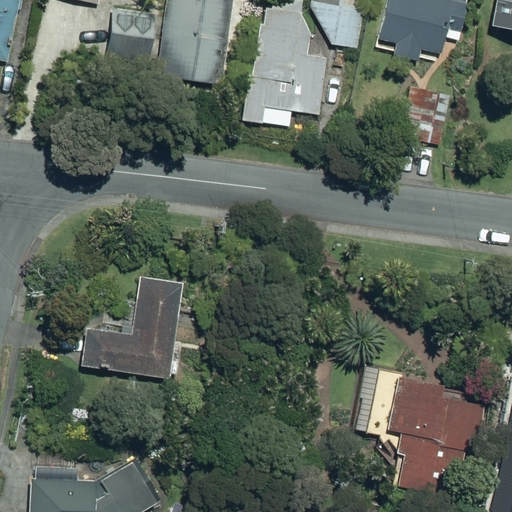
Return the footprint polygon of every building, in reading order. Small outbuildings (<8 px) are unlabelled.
[(0,0),(0,62),(4,63),(15,9),(18,10),(20,0),(0,0)] [(164,0),(153,77),(220,87),(232,0),(164,0)] [(259,122),(287,126),(289,112),(316,116),(325,58),(306,55),(309,33),(297,17),(299,0),(269,0),(268,9),(262,8),(260,24),(256,23),(248,74),(245,74),(237,121),(258,124),(259,122)] [(328,44),(354,49),(363,0),(309,0),(308,10),(328,44)] [(467,4),(450,0),(384,0),(375,41),(393,45),(391,56),(416,62),(419,50),(440,55),(444,38),(459,41),(467,4)] [(511,0),(491,0),(486,26),(511,30),(511,0)] [(103,57),(146,63),(152,15),(109,9),(103,57)] [(413,140),(438,145),(449,93),(411,85),(406,108),(420,111),(413,140)] [(71,359),(162,373),(163,369),(171,370),(175,340),(168,339),(178,278),(133,271),(126,319),(114,317),(113,328),(77,321),(71,359)] [(385,477),(443,489),(452,441),(465,443),(475,396),(426,386),(428,375),(387,367),(377,420),(389,423),(384,444),(391,446),(385,477)] [(489,484),(511,488),(511,385),(507,385),(489,484)] [(278,445),(284,454),(300,442),(294,434),(278,445)] [(21,511),(121,511),(148,495),(122,454),(89,475),(72,474),(73,449),(29,448),(28,473),(24,473),(21,511)]
